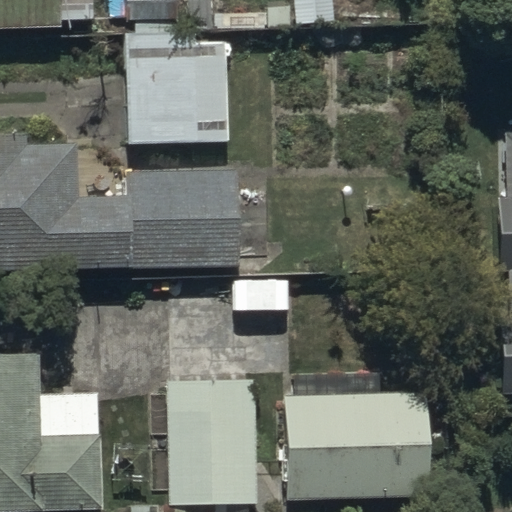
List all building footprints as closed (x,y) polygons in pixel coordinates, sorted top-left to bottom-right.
[(0,0),(0,31),(61,29),(60,0),(0,0)] [(170,0),(119,0),(119,20),(129,20),(129,31),(122,31),(122,145),(222,145),(222,44),(191,44),(191,32),(171,32),(170,0)] [(494,326),(494,396),(511,395),(511,131),(500,132),(501,198),(493,198),(494,272),(503,272),(504,325),(494,326)] [(0,268),(239,264),(235,172),(128,172),(128,197),(81,198),(78,145),(20,146),(20,136),(0,136),(0,268)] [(0,509),(98,506),(95,434),(37,436),(34,348),(0,348),(0,509)] [(161,382),(162,506),(249,505),(247,381),(161,382)] [(278,397),(279,501),(424,499),(423,395),(278,397)]
